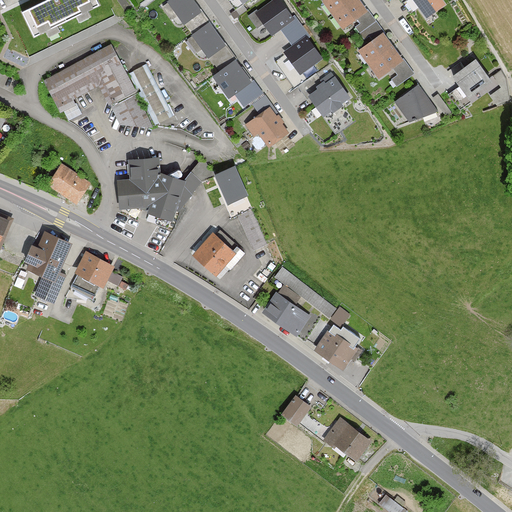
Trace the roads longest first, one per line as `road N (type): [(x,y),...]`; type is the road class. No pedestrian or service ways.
road 1 (secondary): [(167,273),(395,431)]
road 2 (residential): [(0,99),(70,129),(89,148),(107,192),(95,234)]
road 3 (residential): [(209,0),(299,126)]
road 4 (secondary): [(395,431),(492,511)]
road 5 (residential): [(511,467),(460,436),(395,431)]
